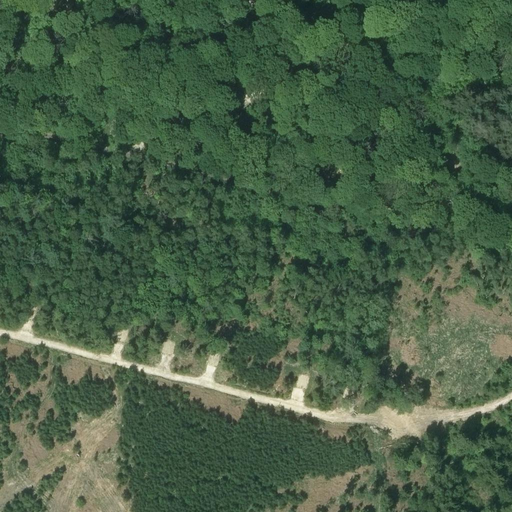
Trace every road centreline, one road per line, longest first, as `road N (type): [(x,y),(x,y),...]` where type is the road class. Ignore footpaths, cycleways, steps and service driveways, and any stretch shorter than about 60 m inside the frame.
road 1 (track): [(0,125),(511,253)]
road 2 (track): [(0,329),(312,413),(388,420),(511,403)]
